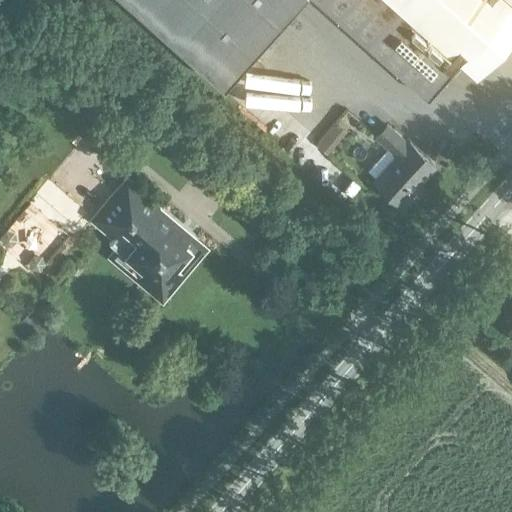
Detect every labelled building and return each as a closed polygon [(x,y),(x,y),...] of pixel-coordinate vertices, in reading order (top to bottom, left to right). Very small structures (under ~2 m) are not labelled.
[(511,0),(130,0),(225,84),(300,0),(319,0),(428,96),(460,60),(476,74),(511,32),(511,0)] [(236,82),(288,85),(288,75),(236,72),(236,82)] [(318,140),(331,150),(349,126),(335,116),(318,140)] [(414,187),(435,163),(410,140),(408,142),(388,124),(377,136),(398,154),(375,180),(402,205),(416,189),(414,187)] [(187,261),(201,244),(180,226),(177,230),(154,210),(159,205),(129,180),(96,219),(115,235),(110,242),(119,249),(112,257),(125,268),(133,258),(144,267),(138,275),(148,283),(151,280),(165,292),(190,263),(187,261)]
